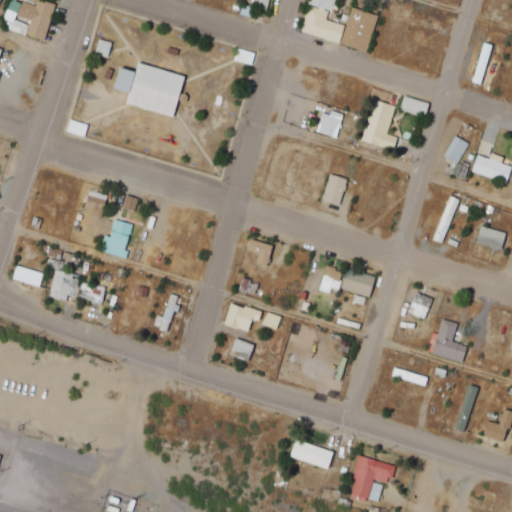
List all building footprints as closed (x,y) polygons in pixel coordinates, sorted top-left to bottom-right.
[(54,5),(38,0),(35,0),(34,6),(13,0),(8,0),(3,19),(9,21),(6,30),(44,41),(54,5)] [(255,0),(253,8),(265,11),(268,0),(255,0)] [(332,0),(308,0),(300,33),(339,43),(344,25),(327,21),(332,0)] [(340,44),(366,52),(377,16),(351,7),(340,44)] [(94,54),(107,58),(112,44),(98,39),(94,54)] [(233,60),(250,65),(254,54),(237,49),(233,60)] [(126,104),(175,117),(186,75),(138,62),(136,71),(120,67),(114,88),(129,92),(126,104)] [(428,102),(403,97),(400,111),(426,117),(428,102)] [(395,106),(372,99),(360,141),(385,148),(387,143),(393,144),(395,137),(386,135),(395,106)] [(321,113),(316,132),(336,138),(342,114),(330,111),(329,116),(321,113)] [(84,137),(87,125),(69,120),(66,132),(84,137)] [(467,144),(454,136),(442,156),(456,164),(467,144)] [(476,155),(470,172),(506,184),(511,167),(501,163),(503,158),(490,153),(488,159),(476,155)] [(321,200),(338,206),(347,180),(330,174),(321,200)] [(106,195),(88,190),(82,212),(100,217),(106,195)] [(121,207),(142,213),(146,201),(125,194),(121,207)] [(458,199),(449,196),(436,233),(437,234),(435,241),(442,243),(458,199)] [(133,224),(113,219),(109,236),(104,234),(99,251),(123,258),(133,224)] [(501,250),(505,233),(480,227),(476,244),(501,250)] [(258,253),(255,264),(267,267),(273,245),(250,239),(247,250),(258,253)] [(42,272),(15,266),(12,280),(39,286),(42,272)] [(336,293),(342,271),(325,266),(319,288),(336,293)] [(375,276),(346,269),(341,289),(370,296),(375,276)] [(74,299),(77,273),(53,270),(50,296),(74,299)] [(249,279),(242,277),(238,289),(245,291),(249,279)] [(104,285),(80,282),(77,299),(101,302),(104,285)] [(431,298),(415,292),(407,312),(424,318),(431,298)] [(159,329),(168,332),(175,304),(174,304),(176,296),(168,294),(159,329)] [(258,322),(261,311),(230,302),(224,324),(248,331),(251,320),(258,322)] [(280,317),(267,311),(261,324),(274,330),(280,317)] [(431,354),(461,362),(466,345),(451,342),(456,322),(440,318),(431,354)] [(253,344),(234,338),(229,356),(248,361),(253,344)] [(427,376),(398,369),(396,378),(425,385),(427,376)] [(454,429),(463,432),(477,387),(468,384),(454,429)] [(487,421),(483,436),(502,442),(505,428),(510,430),(511,421),(511,411),(502,408),(497,424),(487,421)] [(289,457),(328,468),(333,451),(294,440),(289,457)] [(394,466),(357,455),(351,478),(354,479),(350,495),(366,500),(372,479),(389,484),(394,466)] [(368,499),(377,502),(382,485),(372,482),(368,499)] [(132,492),(158,500),(156,506),(137,500),(133,511),(127,510),(132,492)] [(109,496),(122,499),(120,505),(108,502),(109,496)]
